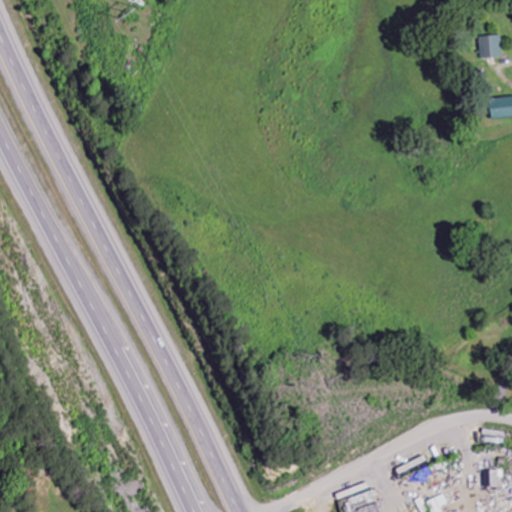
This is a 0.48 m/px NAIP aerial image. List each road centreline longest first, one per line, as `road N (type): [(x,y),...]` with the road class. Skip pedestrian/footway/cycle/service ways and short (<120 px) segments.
road 1 (trunk): [(238,511),(0,31)]
road 2 (trunk): [(0,139),(186,511)]
road 3 (residential): [(274,511),(438,427),(511,423)]
